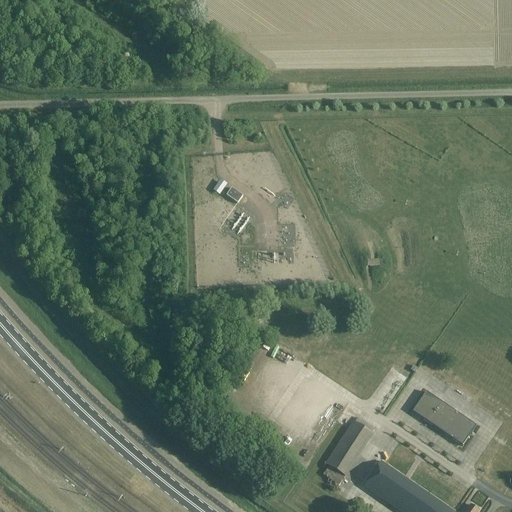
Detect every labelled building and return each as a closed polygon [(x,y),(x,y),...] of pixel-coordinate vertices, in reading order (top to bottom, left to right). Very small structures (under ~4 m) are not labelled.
[(226,187),(221,183),(216,190),(221,193),(226,187)] [(238,204),(243,196),(232,189),(226,197),(238,204)] [(372,259),(367,259),(367,266),(380,266),(380,259),(376,259),(376,257),(372,257),(372,259)] [(427,394),(414,414),(462,447),(475,426),(427,394)] [(344,477),(371,434),(353,422),(325,465),(328,467),(343,476),(344,477)] [(400,511),(479,511),(480,511),(472,505),(467,511),(452,511),(380,463),(363,488),(400,511)]
